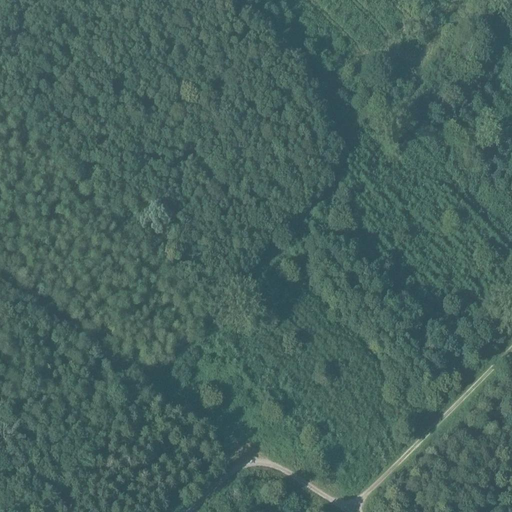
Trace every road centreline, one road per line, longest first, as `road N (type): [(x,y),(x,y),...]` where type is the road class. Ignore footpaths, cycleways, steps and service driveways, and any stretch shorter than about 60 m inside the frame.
road 1 (track): [(0,280),(131,364),(151,389),(346,511)]
road 2 (track): [(511,344),(350,511)]
